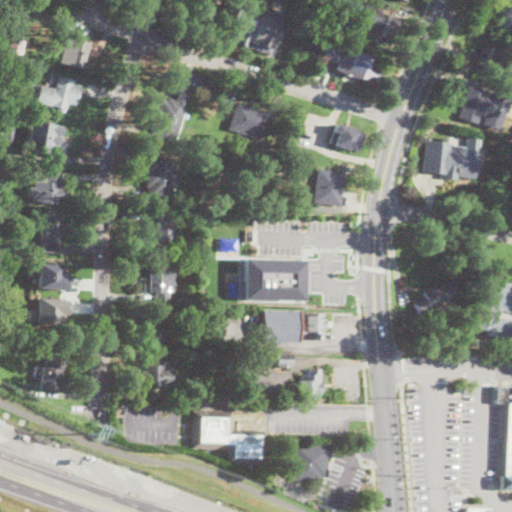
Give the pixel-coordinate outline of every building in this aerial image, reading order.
[(214,0),(212,8),(215,10),(212,18),(191,11),(194,0),(214,0)] [(232,0),(252,6),(241,44),(232,41),(233,39),(221,35),(232,0)] [(511,30),(493,24),(502,0),(511,0),(511,30)] [(15,10),(14,16),(7,14),(8,8),(15,10)] [(256,11),(247,45),(267,52),(275,28),(272,27),(276,16),(256,11)] [(386,29),(380,44),(367,39),(368,34),(377,13),(390,18),(386,29)] [(27,38),(23,55),(7,51),(10,34),(27,38)] [(86,42),(84,47),(87,49),(82,68),(65,64),(68,52),(62,51),(64,43),(69,44),(71,38),(86,42)] [(341,48),(335,62),(321,56),(326,42),(341,48)] [(511,51),(511,65),(511,68),(483,59),(488,44),(511,51)] [(372,60),(364,79),(358,76),(356,82),(348,79),(354,63),(346,60),(342,70),(335,67),(344,47),(372,60)] [(70,101),(69,104),(66,103),(65,110),(49,106),(57,73),(73,77),(68,96),(71,97),(70,101)] [(484,91),(481,101),(489,104),(485,115),(478,112),(475,123),(456,117),(464,91),(467,91),(469,86),(484,91)] [(189,91),(185,105),(174,141),(167,139),(166,141),(153,137),(154,135),(148,133),(150,126),(149,126),(155,105),(156,106),(159,98),(164,99),(165,97),(173,99),(176,87),(189,91)] [(261,134),(259,139),(227,129),(235,103),(267,113),(261,134)] [(19,116),(13,144),(0,141),(0,127),(3,113),(19,116)] [(56,138),(53,154),(23,149),(29,114),(55,118),(52,137),(56,138)] [(360,134),(354,151),(350,149),(350,151),(331,145),(333,141),(329,139),(334,124),(356,131),(355,132),(360,134)] [(474,158),(471,175),(456,175),(454,178),(439,176),(439,172),(422,170),(426,138),(450,142),(475,151),(474,158)] [(167,157),(167,160),(173,160),(172,197),(164,197),(164,199),(145,198),(145,195),(141,195),(142,168),(146,168),(146,159),(153,159),(153,156),(167,157)] [(61,186),(61,196),(56,196),(56,203),(37,202),(37,196),(33,196),(32,179),(44,178),(44,171),(57,171),(56,184),(61,184),(61,186)] [(339,205),(313,203),(316,172),(342,174),(339,205)] [(57,210),(57,218),(60,218),(59,223),(61,223),(61,230),(59,229),(59,239),(56,239),(56,252),(41,251),(42,243),(37,243),(37,234),(42,234),(43,217),(46,217),(46,209),(57,210)] [(167,216),(167,223),(165,223),(165,227),(173,227),(172,249),(154,248),(154,227),(158,227),(158,223),(154,223),(154,215),(167,216)] [(241,257),(240,298),(301,300),(301,258),(241,257)] [(167,288),(167,301),(148,300),(149,263),(165,264),(164,288),(167,288)] [(61,295),(50,295),(50,292),(38,292),(39,267),(61,268),(61,295)] [(457,299),(419,315),(415,303),(425,299),(422,292),(450,280),(457,299)] [(511,338),(486,334),(487,330),(475,327),(483,283),(499,286),(501,280),(511,282),(510,289),(511,289),(508,312),(499,310),(498,317),(511,319),(511,338)] [(28,321),(63,323),(64,299),(29,297),(28,321)] [(297,311),(296,342),(259,342),(260,310),(297,311)] [(321,313),(321,321),(325,321),(324,328),(322,328),(321,339),(311,339),(311,333),(298,333),(299,321),(301,319),(301,315),(304,315),(304,313),(321,313)] [(166,318),(166,327),(162,327),(161,344),(144,343),(145,332),(142,332),(143,326),(148,326),(149,317),(166,318)] [(477,338),(477,345),(468,344),(469,337),(477,338)] [(60,389),(39,389),(39,366),(43,367),(44,340),(61,340),(60,389)] [(290,354),(290,365),(284,365),(284,368),(279,368),(279,365),(274,365),(274,354),(290,354)] [(251,356),(251,364),(241,364),(241,356),(251,356)] [(171,369),(171,387),(139,386),(140,371),(145,371),(145,365),(163,366),(163,369),(171,369)] [(319,369),(319,382),(323,383),(323,389),(320,388),(320,394),(318,394),(318,400),(295,399),(296,379),(300,379),(301,374),(308,374),(309,368),(319,369)] [(242,398),(236,391),(245,384),(251,391),(242,398)] [(511,490),(497,489),(498,475),(500,475),(504,404),(494,403),(495,386),(511,386),(511,490)] [(260,461),(224,460),(225,448),(188,448),(189,409),(230,410),(230,429),(260,430),(260,461)] [(328,452),(325,452),(325,472),(321,472),(321,481),(309,481),(309,478),(293,478),(293,472),(287,472),(287,464),(292,464),(292,442),(328,442),(328,452)]
